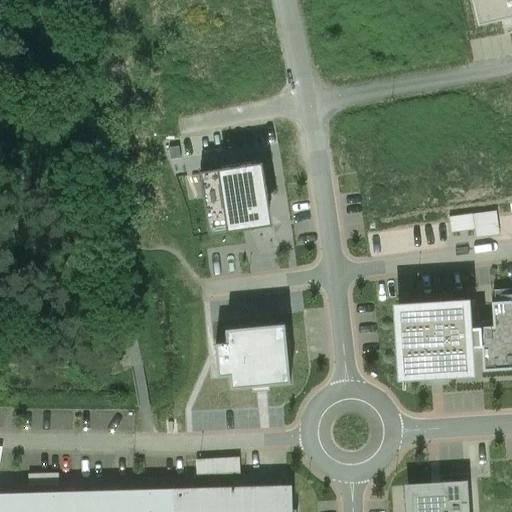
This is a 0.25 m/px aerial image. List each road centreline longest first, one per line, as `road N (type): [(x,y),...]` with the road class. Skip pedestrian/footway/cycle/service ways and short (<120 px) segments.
road 1 (track): [(130,239),(116,235),(106,218),(64,67),(16,0)]
road 2 (track): [(0,362),(68,374),(136,363),(120,264),(130,239)]
road 3 (residential): [(308,103),(511,66)]
road 4 (residential): [(335,274),(511,250)]
road 5 (residential): [(135,446),(309,440)]
road 6 (residential): [(335,274),(308,103)]
road 7 (residential): [(202,290),(335,274)]
road 8 (residential): [(308,103),(182,126)]
